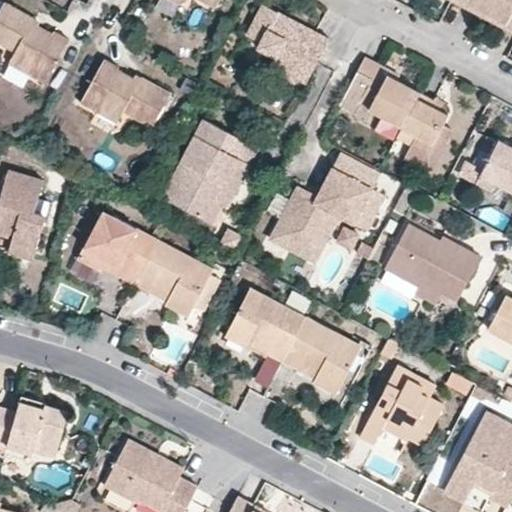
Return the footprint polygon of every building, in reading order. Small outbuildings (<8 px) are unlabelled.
[(171,0),(179,4),(181,0),(198,0),(216,9),(220,0),(171,0)] [(262,39),(260,43),(278,53),(278,56),(296,66),(293,72),(308,80),(330,39),(333,33),(268,0),(265,0),(249,32),(262,39)] [(478,14),(482,9),(508,22),(511,13),(511,0),(468,0),(465,6),(478,14)] [(0,10),(0,40),(15,49),(10,61),(46,81),(70,35),(55,27),(52,32),(31,20),(33,16),(5,1),(0,10)] [(505,28),(508,22),(482,9),(478,14),(505,28)] [(352,112),(358,103),(402,125),(420,91),(396,78),(377,68),(380,63),(366,55),(364,57),(339,105),(352,112)] [(278,56),(273,65),(291,75),(293,72),(296,66),(278,56)] [(142,77),(140,82),(117,69),(119,65),(104,57),(80,100),(117,120),(123,109),(153,125),(170,91),(142,77)] [(380,63),(377,68),(396,78),(399,73),(380,63)] [(452,129),(442,124),(447,114),(436,108),(430,105),(433,98),(420,91),(402,125),(396,136),(414,145),(407,159),(429,171),(452,129)] [(430,105),(436,108),(441,99),(434,96),(433,98),(430,105)] [(222,203),(216,200),(237,158),(248,163),(258,145),(203,117),(163,194),(213,220),(222,203)] [(478,174),(495,183),(511,191),(511,148),(497,140),(495,145),(484,139),(479,150),(489,156),(478,174)] [(222,203),(227,205),(248,163),(237,158),(216,200),(222,203)] [(273,231),(313,253),(334,212),(340,216),(356,223),(373,190),(330,167),(316,194),(312,201),(295,191),(273,231)] [(42,181),(8,171),(0,199),(0,230),(14,234),(13,239),(12,245),(36,251),(47,215),(35,211),(39,197),(42,181)] [(478,174),(473,184),(490,193),(495,183),(478,174)] [(312,201),(316,194),(298,184),(295,191),(312,201)] [(102,267),(106,261),(122,269),(118,275),(135,284),(145,262),(157,240),(104,212),(79,259),(101,270),(102,267)] [(340,216),(334,212),(313,253),(273,231),(270,237),(316,262),(317,259),(340,216)] [(386,267),(419,285),(415,291),(436,302),(442,293),(456,300),(480,257),(451,241),(447,246),(438,241),(409,224),(386,267)] [(0,236),(13,239),(14,234),(0,230),(0,236)] [(370,250),(375,241),(363,234),(358,243),(370,250)] [(447,246),(451,241),(440,236),(438,241),(447,246)] [(151,292),(154,286),(171,295),(168,302),(166,305),(187,317),(212,269),(157,240),(145,262),(135,284),(151,292)] [(12,245),(9,255),(34,261),(36,251),(12,245)] [(118,275),(122,269),(106,261),(102,267),(118,275)] [(154,286),(151,292),(168,302),(171,295),(154,286)] [(282,362),(305,318),(251,289),(225,338),(247,351),(250,344),(254,336),(270,344),(266,354),(282,362)] [(486,328),(511,341),(511,298),(504,295),(486,328)] [(298,370),(303,361),(321,371),(316,379),(314,384),(334,395),(359,345),(305,318),(282,362),(298,370)] [(254,336),(250,344),(266,354),(270,344),(254,336)] [(303,361),(298,370),(316,379),(321,371),(303,361)] [(407,383),(412,376),(426,385),(416,405),(424,410),(427,405),(440,413),(444,406),(431,398),(438,385),(404,367),(400,366),(395,376),(407,383)] [(451,371),(445,386),(468,393),(473,379),(451,371)] [(424,410),(416,405),(426,385),(412,376),(407,383),(395,376),(362,438),(375,446),(377,442),(385,429),(387,422),(402,431),(404,429),(411,434),(408,439),(423,446),(440,413),(427,405),(424,410)] [(511,391),(504,387),(499,396),(511,402),(511,400),(511,391)] [(22,395),(19,403),(43,410),(45,404),(46,402),(22,395)] [(31,453),(33,449),(56,456),(69,411),(45,404),(43,410),(19,403),(16,412),(0,408),(0,444),(12,447),(31,453)] [(511,450),(511,424),(486,412),(449,483),(469,495),(476,482),(491,491),(489,496),(508,506),(511,499),(511,467),(505,464),(511,450)] [(404,429),(402,431),(387,422),(385,429),(407,441),(408,439),(411,434),(404,429)] [(185,465),(167,455),(164,460),(157,457),(159,453),(132,439),(108,485),(138,501),(151,503),(162,510),(160,511),(184,511),(198,486),(180,476),(185,465)] [(12,447),(10,455),(53,467),(56,456),(33,449),(31,453),(12,447)] [(465,502),(469,495),(449,483),(444,492),(465,502)] [(230,511),(258,511),(256,511),(257,504),(239,496),(230,511)]
